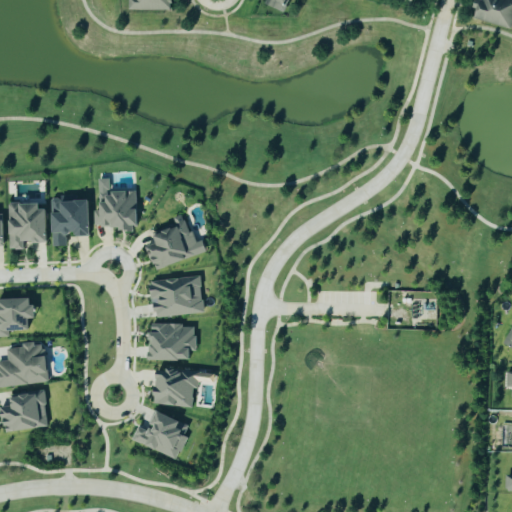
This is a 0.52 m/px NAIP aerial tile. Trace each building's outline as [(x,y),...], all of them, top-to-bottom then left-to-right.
[(171,11),(171,0),(128,0),(128,11),(171,11)] [(290,0),(268,0),(266,6),(285,14),(290,0)] [(510,30),(511,24),(511,0),(477,0),(474,9),(477,10),(474,20),(510,30)] [(99,197),(99,211),(95,211),(95,230),(137,228),(136,192),(112,193),(112,197),(99,197)] [(90,199),(52,199),(53,248),(66,247),(66,236),(75,236),(75,237),(90,237),(90,199)] [(47,210),(40,210),(40,204),(9,204),(9,251),(24,250),(24,244),(47,243),(47,210)] [(152,233),(156,244),(147,247),(155,271),(207,254),(203,241),(194,244),(185,215),(173,219),(175,225),(152,233)] [(155,319),(204,314),(200,277),(151,282),(155,319)] [(0,300),(0,337),(9,338),(9,332),(30,331),(29,320),(34,320),(33,300),(0,300)] [(195,352),(196,326),(150,325),(150,361),(191,362),(191,352),(195,352)] [(511,350),(511,325),(503,346),(511,350)] [(0,388),(48,384),(44,343),(22,345),(23,348),(6,350),(7,361),(0,362),(0,388)] [(155,405),(192,409),(194,389),(199,390),(200,373),(159,369),(155,405)] [(48,428),(43,391),(10,395),(11,407),(2,408),(5,433),(48,428)] [(178,460),(188,436),(177,432),(181,422),(156,412),(148,431),(138,427),(132,441),(178,460)]
